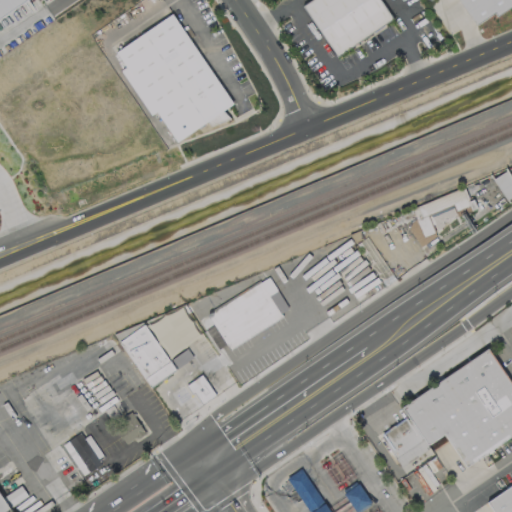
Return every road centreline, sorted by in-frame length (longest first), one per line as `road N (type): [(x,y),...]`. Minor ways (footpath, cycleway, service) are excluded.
road 1 (residential): [(0,251),(511,35)]
road 2 (primary): [(373,347),(203,464)]
road 3 (primary): [(511,250),(373,347)]
road 4 (residential): [(227,0),(307,122)]
road 5 (primary): [(203,464),(164,462),(90,511)]
